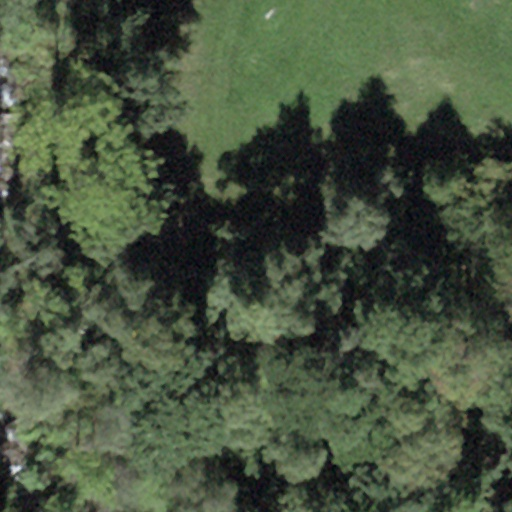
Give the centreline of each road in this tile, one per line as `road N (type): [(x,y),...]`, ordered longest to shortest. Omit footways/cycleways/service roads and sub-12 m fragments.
road 1 (track): [(156,236),(214,166),(238,0)]
road 2 (track): [(0,147),(67,159),(131,221),(180,250)]
